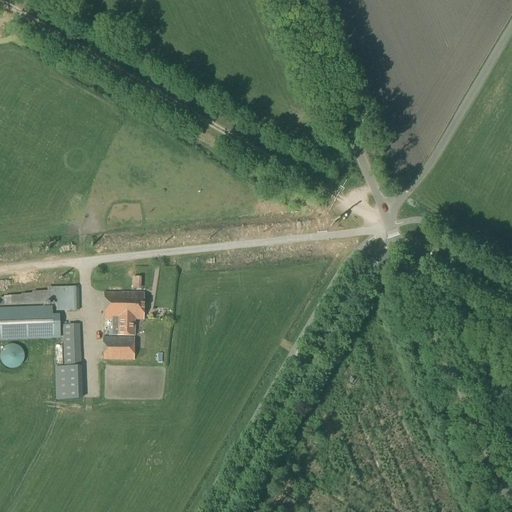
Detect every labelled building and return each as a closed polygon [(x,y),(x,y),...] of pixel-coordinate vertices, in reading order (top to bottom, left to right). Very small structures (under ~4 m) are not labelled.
[(67,311),(78,311),(77,288),(66,289),(67,311)] [(142,320),(143,293),(103,292),(103,319),(112,319),(112,337),(134,337),(134,320),(142,320)] [(0,341),(53,339),(52,306),(0,308),(0,341)] [(71,325),(71,357),(83,357),(83,326),(71,325)] [(133,361),(134,338),(103,338),(102,361),(133,361)] [(11,369),(13,369),(15,369),(17,368),(19,367),(20,365),(22,364),(23,362),(23,360),(24,358),(24,356),(23,354),(23,352),(22,350),(20,348),(19,347),(17,346),(15,345),(13,345),(11,345),(9,345),(7,346),(5,347),(3,348),(2,349),(1,351),(0,353),(0,360),(0,361),(1,363),(2,365),(4,366),(5,367),(7,368),(9,369),(11,369)] [(324,368),(335,350),(329,346),(317,364),(324,368)] [(63,367),(81,367),(80,359),(63,359),(63,367)]
